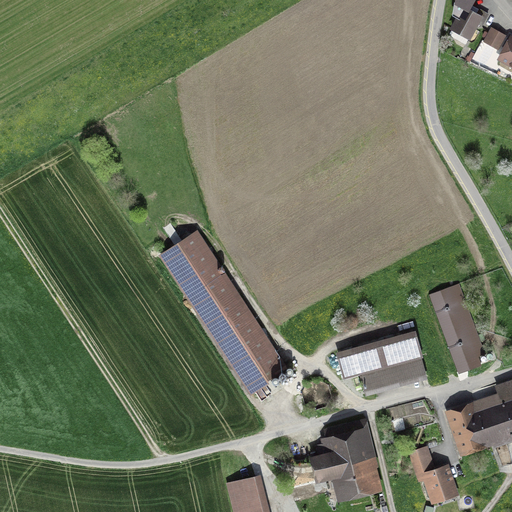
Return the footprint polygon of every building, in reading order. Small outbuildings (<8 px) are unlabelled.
[(473,13),(460,6),(447,28),(466,38),(476,19),(481,22),(486,11),(477,6),(473,13)] [(503,33),(490,26),(483,40),(496,47),(503,33)] [(511,36),(509,34),(495,59),(511,68),(511,36)] [(281,368),(194,237),(158,261),(245,392),(281,368)] [(482,355),(457,287),(429,297),(457,373),(476,367),(473,359),(482,355)] [(351,352),(358,376),(416,360),(410,336),(351,352)] [(416,360),(358,376),(363,395),(421,379),(416,360)] [(320,381),(307,384),(301,392),(305,405),(315,408),(327,405),(331,395),(328,385),(320,381)] [(497,397),(445,413),(459,456),(511,439),(511,382),(494,388),(497,397)] [(309,480),(333,474),(372,464),(361,423),(324,433),(326,443),(320,444),(323,457),(304,461),(309,480)] [(426,449),(409,455),(418,482),(421,481),(429,506),(455,497),(445,467),(433,471),(426,449)] [(379,491),(372,464),(333,474),(340,501),(379,491)] [(265,511),(257,478),(227,485),(233,511),(265,511)]
